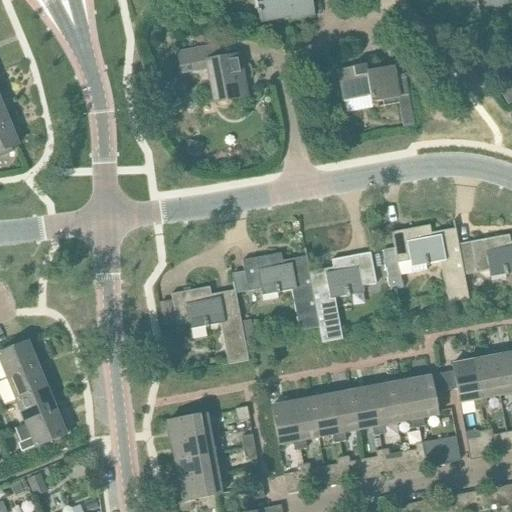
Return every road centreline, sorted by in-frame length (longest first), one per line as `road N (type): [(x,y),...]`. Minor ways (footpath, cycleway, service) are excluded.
road 1 (tertiary): [(126,511),(107,222)]
road 2 (residential): [(305,189),(286,91),(292,66),(408,0)]
road 3 (residential): [(511,173),(475,164),(305,189)]
road 4 (residential): [(305,189),(107,222)]
road 5 (residential): [(321,511),(511,471)]
road 6 (tertiary): [(107,222),(100,104),(84,51)]
